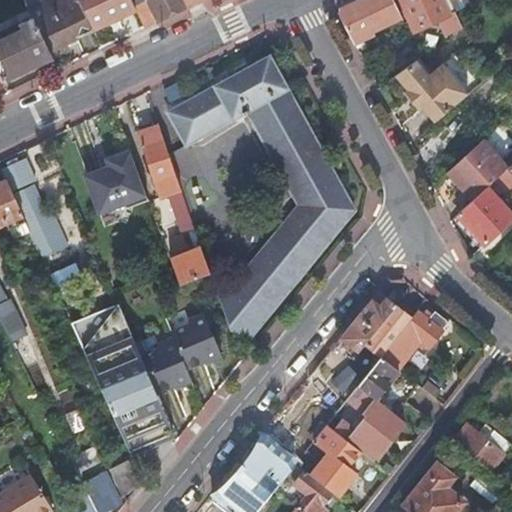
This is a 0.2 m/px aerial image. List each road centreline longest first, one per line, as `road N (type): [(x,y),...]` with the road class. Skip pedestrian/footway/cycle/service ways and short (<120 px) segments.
road 1 (residential): [(406,217),(320,298),(156,511)]
road 2 (residential): [(0,129),(277,0)]
road 3 (residential): [(298,0),(406,217)]
road 4 (residential): [(406,217),(427,257),(511,332)]
